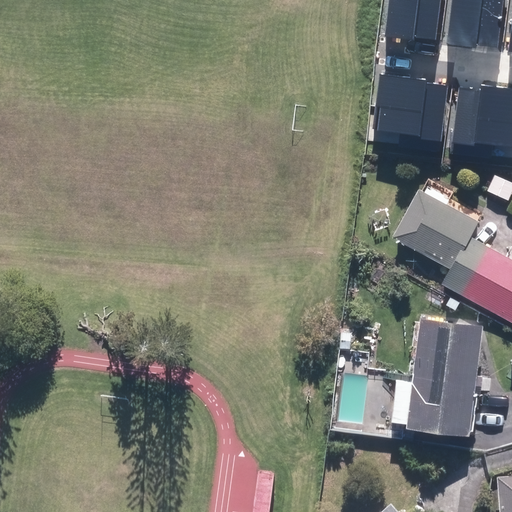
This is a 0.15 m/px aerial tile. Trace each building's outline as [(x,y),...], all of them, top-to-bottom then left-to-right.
[(430,41),(436,0),(391,0),(386,35),(430,41)] [(451,0),(445,45),(497,52),(504,0),(451,0)] [(449,86),(381,77),(372,144),(439,153),(449,86)] [(511,90),(466,84),(456,154),(511,162),(511,90)] [(511,182),(493,171),(483,189),(507,203),(511,193),(511,182)] [(434,283),(511,324),(511,261),(468,238),(476,221),(416,189),(388,240),(442,269),(434,283)] [(399,426),(465,434),(479,328),(412,319),(399,426)] [(511,511),(511,480),(491,482),(493,511),(511,511)]
